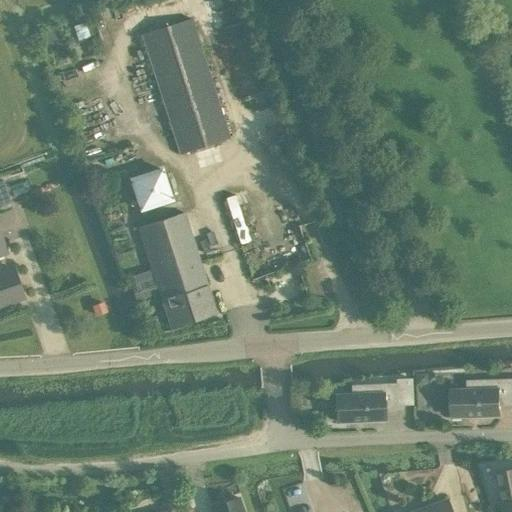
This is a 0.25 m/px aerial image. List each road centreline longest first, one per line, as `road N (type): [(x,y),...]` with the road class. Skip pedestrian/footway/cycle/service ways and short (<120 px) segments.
road 1 (track): [(419,334),(295,0)]
road 2 (residential): [(281,443),(111,469),(0,466)]
road 3 (residential): [(272,345),(0,366)]
road 4 (residential): [(511,327),(272,345)]
road 5 (residential): [(511,433),(281,443)]
